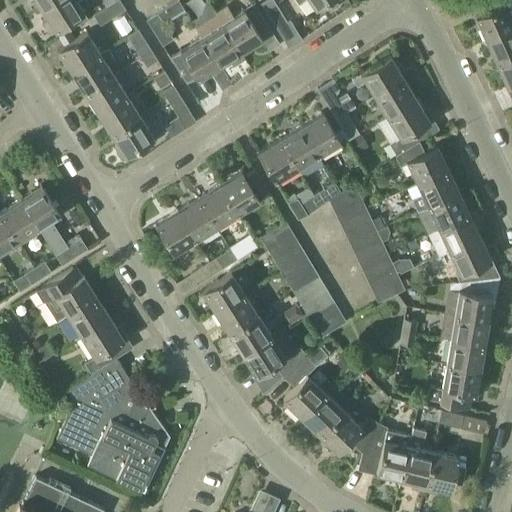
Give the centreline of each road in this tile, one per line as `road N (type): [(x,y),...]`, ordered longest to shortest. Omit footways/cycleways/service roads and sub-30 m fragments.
road 1 (residential): [(342,511),(264,453),(222,401),(98,205)]
road 2 (residential): [(98,205),(394,0)]
road 3 (residential): [(511,207),(410,0)]
road 4 (residential): [(98,205),(0,49)]
